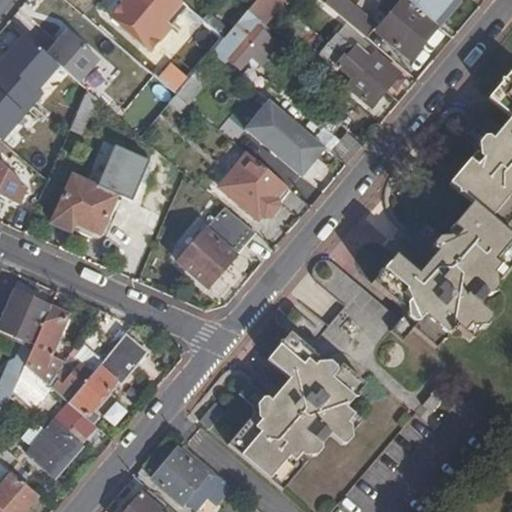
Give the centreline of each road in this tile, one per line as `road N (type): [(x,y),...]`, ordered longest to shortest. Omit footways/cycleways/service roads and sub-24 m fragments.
road 1 (residential): [(219,345),(511,0)]
road 2 (residential): [(0,245),(219,345)]
road 3 (residential): [(219,345),(70,511)]
